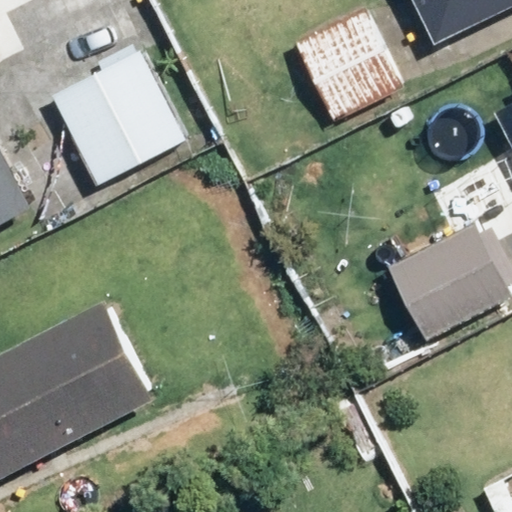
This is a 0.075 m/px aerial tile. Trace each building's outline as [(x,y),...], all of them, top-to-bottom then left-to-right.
[(108,0),(26,0),(25,1),(65,75),(130,40),(108,0)] [(511,0),(407,0),(428,45),(511,7),(511,0)] [(362,7),(293,42),(334,121),(403,86),(362,7)] [(194,139),(144,50),(48,103),(98,193),(194,139)] [(0,228),(30,213),(0,155),(0,228)] [(511,295),(472,222),(382,272),(422,345),(511,295)] [(0,475),(24,464),(33,460),(156,402),(108,301),(0,351),(0,475)]
